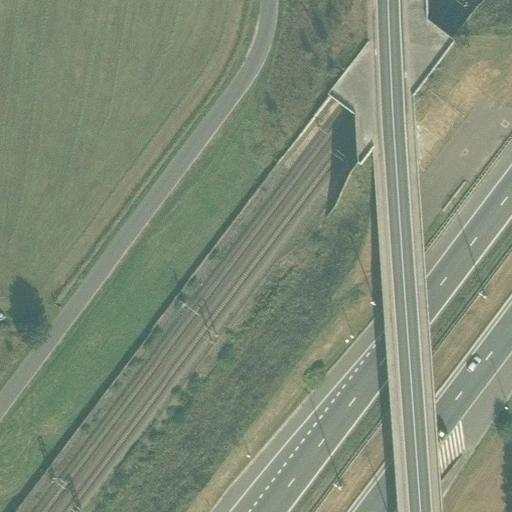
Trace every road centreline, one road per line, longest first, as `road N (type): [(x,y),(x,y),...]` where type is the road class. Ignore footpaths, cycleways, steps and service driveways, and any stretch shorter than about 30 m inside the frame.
road 1 (tertiary): [(421,511),(388,0)]
road 2 (unclassified): [(270,0),(251,63),(0,407)]
road 3 (motorway): [(511,185),(264,511)]
road 4 (motorway): [(389,511),(511,351)]
